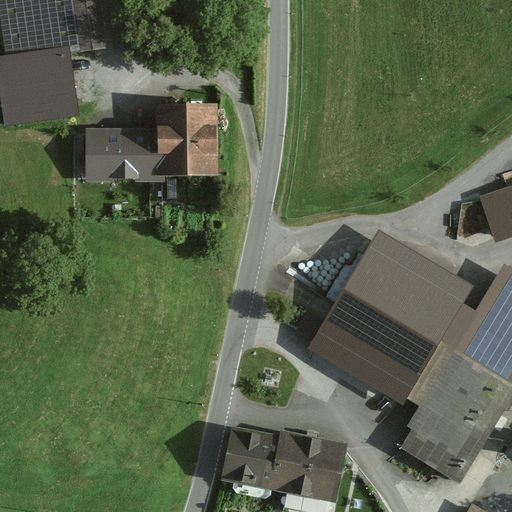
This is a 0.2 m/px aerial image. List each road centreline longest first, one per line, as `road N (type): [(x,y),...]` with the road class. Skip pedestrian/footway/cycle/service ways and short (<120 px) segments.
road 1 (unclassified): [(277,0),(271,161),(196,511)]
road 2 (track): [(511,257),(447,266),(364,223),(256,242)]
road 3 (track): [(400,511),(368,453),(322,420),(222,405)]
road 4 (unknown): [(348,439),(256,242)]
road 5 (unknown): [(113,94),(212,79),(227,84),(244,94),(271,161)]
